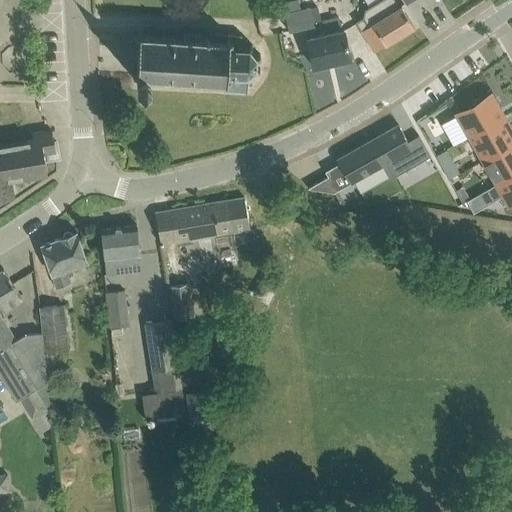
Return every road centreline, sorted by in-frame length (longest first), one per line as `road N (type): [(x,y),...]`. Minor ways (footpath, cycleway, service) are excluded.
road 1 (tertiary): [(85,181),(153,189),(261,156),(333,125),(511,9)]
road 2 (tertiary): [(85,181),(74,0)]
